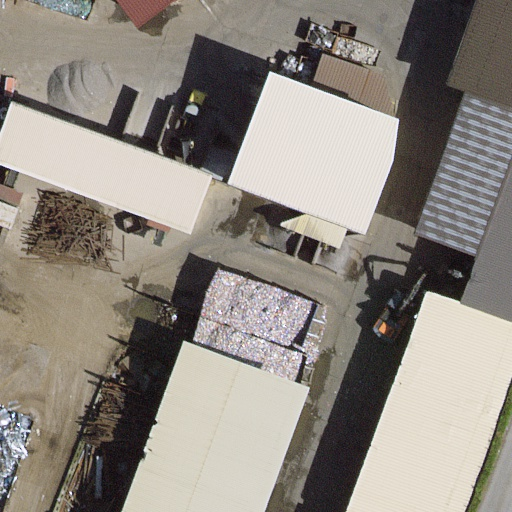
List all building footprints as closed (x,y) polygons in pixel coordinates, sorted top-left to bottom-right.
[(135,0),(150,19),(174,0),(135,0)] [(464,511),(511,381),(511,0),(486,0),(458,77),(480,85),(428,229),(490,252),(473,298),(438,285),(355,511),(464,511)] [(259,56),(225,173),(369,215),(403,98),(259,56)] [(6,86),(0,101),(0,150),(190,218),(211,158),(6,86)] [(203,254),(121,511),(251,511),(321,291),(203,254)]
